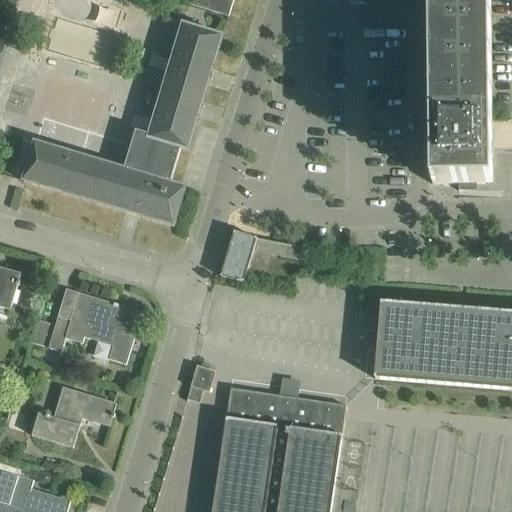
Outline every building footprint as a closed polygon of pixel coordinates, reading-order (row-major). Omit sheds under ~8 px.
[(183,0),(182,5),(228,19),(233,0),(183,0)] [(430,0),(433,186),(458,185),(458,203),(511,201),(511,154),(508,155),(508,132),(508,112),(497,112),(492,112),(489,0),(430,0)] [(2,18),(0,24),(0,51),(5,53),(14,21),(2,18)] [(136,132),(125,171),(35,144),(23,182),(174,228),(185,189),(170,184),(181,149),(188,151),(222,38),(184,26),(150,137),(136,132)] [(221,278),(243,285),(254,251),(302,260),(304,249),(257,240),(235,233),(221,278)] [(0,308),(10,312),(21,275),(0,269),(0,308)] [(66,291),(49,349),(62,353),(66,340),(83,345),(85,339),(90,340),(113,347),(109,361),(127,366),(142,313),(102,301),(66,291)] [(511,316),(382,306),(375,382),(511,392),(511,316)] [(31,343),(42,348),(50,325),(38,321),(31,343)] [(193,378),(190,388),(203,392),(209,394),(211,387),(215,373),(209,371),(198,367),(197,367),(195,372),(193,378)] [(190,388),(187,400),(188,400),(199,404),(203,392),(190,388)] [(39,415),(32,437),(40,439),(73,449),(82,420),(109,428),(117,405),(77,393),(62,389),(53,419),(47,417),(39,415)] [(213,511),(331,511),(344,421),(346,407),(298,400),(296,400),(282,398),(280,397),(231,390),(213,511)] [(40,472),(37,483),(53,488),(56,477),(40,472)] [(3,474),(0,482),(0,511),(66,511),(69,503),(30,492),(32,483),(3,474)]
